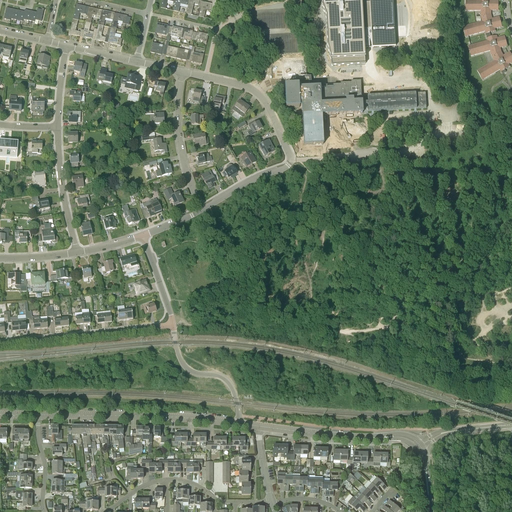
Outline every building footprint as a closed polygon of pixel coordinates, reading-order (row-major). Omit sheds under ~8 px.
[(173,11),(175,0),(162,0),(160,8),(166,9),(168,2),(173,3),(173,4),(174,4),(173,11)] [(180,7),(187,8),(188,0),(175,0),(173,11),(179,12),(180,7)] [(197,8),(199,8),(200,9),(202,2),(199,1),(192,0),(188,0),(187,8),(187,10),(186,14),(191,15),(194,5),(198,6),(197,8)] [(361,0),(321,0),(321,8),(329,26),(326,46),(330,65),(364,63),(363,47),(369,47),(369,39),(371,39),(371,46),(394,45),(392,0),(368,0),(369,2),(361,2),(361,0)] [(490,1),(490,0),(480,0),(480,1),(465,1),(465,11),(480,11),(480,17),(482,22),(462,27),(465,37),(484,32),(485,34),(495,32),(494,29),(502,27),(499,17),(492,19),(490,15),(490,11),(498,11),(498,1),(490,1)] [(200,9),(198,17),(204,18),(206,10),(210,11),(212,4),(204,3),(204,2),(202,2),(200,9)] [(87,16),(89,7),(86,7),(76,5),(73,19),(78,20),(80,13),(86,14),(85,16),(87,16)] [(100,17),(102,10),(99,10),(92,8),(89,7),(87,16),(85,22),(91,23),(93,16),(100,17)] [(10,21),(12,9),(6,8),(4,19),(10,21)] [(16,20),(18,11),(12,9),(10,21),(10,19),(16,20)] [(34,22),(37,9),(36,13),(31,11),(28,21),(34,22)] [(37,9),(34,22),(35,22),(35,20),(41,22),(44,11),(37,9)] [(22,22),(25,10),(24,10),(24,12),(18,11),(16,20),(22,22)] [(28,21),(31,11),(25,10),(22,22),(23,20),(28,21)] [(112,20),(114,13),(111,12),(111,13),(104,11),(102,10),(100,17),(98,25),(104,26),(105,19),(112,20)] [(111,28),(116,29),(118,22),(122,23),(122,24),(125,25),(127,16),(114,13),(112,20),(111,28)] [(76,31),(78,20),(73,19),(69,34),(79,37),(82,37),(83,30),(81,30),(80,32),(76,31)] [(88,34),(91,23),(85,22),(83,30),(82,37),(84,38),(92,40),(94,40),(96,33),(93,33),(93,35),(88,34)] [(165,34),(168,34),(169,27),(167,26),(167,25),(157,23),(155,33),(165,35),(165,34)] [(101,37),(104,26),(98,25),(96,33),(94,40),(97,41),(105,42),(104,43),(107,43),(109,36),(106,35),(105,38),(101,37)] [(168,34),(167,37),(169,38),(170,37),(180,39),(183,29),(172,27),(169,27),(168,34)] [(114,37),(116,29),(111,28),(109,36),(107,43),(108,43),(117,45),(117,46),(120,46),(122,39),(114,37)] [(194,40),(195,33),(193,32),(193,31),(183,29),(180,39),(190,41),(191,39),(194,40)] [(195,33),(194,40),(196,41),(197,40),(203,41),(202,44),(206,45),(208,35),(198,32),(198,33),(195,33)] [(497,38),(496,36),(486,39),(487,41),(468,46),(470,56),(490,51),(491,56),(494,61),(477,71),(482,80),(499,70),(500,72),(509,67),(508,65),(511,62),(511,56),(509,52),(503,56),(501,52),(500,48),(507,46),(504,36),(497,38)] [(168,47),(169,41),(166,41),(165,46),(163,55),(166,55),(166,56),(176,59),(178,49),(168,47)] [(159,45),(152,43),(150,53),(160,55),(161,54),(163,55),(165,46),(164,46),(162,45),(162,48),(159,47),(159,45)] [(189,61),(192,47),(189,46),(189,50),(188,49),(188,51),(178,49),(176,59),(186,61),(186,60),(189,61)] [(5,47),(2,57),(9,58),(11,49),(5,47)] [(192,47),(189,61),(191,61),(191,62),(201,65),(204,55),(200,54),(199,56),(193,55),(195,47),(192,47)] [(27,61),(28,53),(21,51),(19,61),(26,63),(26,60),(27,61)] [(48,67),(50,58),(39,55),(37,65),(43,66),(42,68),(47,69),(47,67),(48,67)] [(284,61),(285,80),(299,79),(299,80),(309,80),(310,84),(312,83),(312,77),(307,77),(306,60),(284,61)] [(84,79),(87,66),(75,63),(73,72),(79,74),(78,77),(84,79)] [(105,74),(106,71),(101,69),(100,73),(98,72),(96,80),(111,84),(113,76),(105,74)] [(141,94),(143,86),(139,85),(141,79),(128,75),(126,84),(135,86),(133,91),(138,91),(137,93),(141,94)] [(163,94),(165,85),(162,84),(162,83),(156,82),(155,85),(157,86),(156,92),(163,94)] [(324,150),(323,120),(364,118),(363,106),(354,107),(354,104),(347,104),(347,107),(322,109),(322,102),(335,101),(336,105),(336,101),(344,101),(344,99),(362,98),(361,83),(341,84),(341,86),(320,87),(320,92),(300,93),(300,91),(285,92),(287,115),(301,114),(301,111),(303,111),(305,151),(324,150)] [(202,105),(203,97),(200,97),(201,92),(194,91),(191,103),(202,105)] [(83,102),(83,97),(81,97),(81,93),(70,92),(69,98),(72,98),(72,102),(83,102)] [(427,95),(369,97),(369,104),(363,104),(363,107),(369,107),(369,113),(427,111),(427,95)] [(224,105),(225,98),(217,96),(216,99),(214,99),(212,108),(219,110),(221,104),(224,105)] [(21,112),(21,99),(16,99),(16,101),(10,101),(9,111),(21,112)] [(44,112),(44,100),(32,100),(31,112),(44,112)] [(249,108),(239,101),(232,110),(242,118),(244,115),(249,108)] [(80,123),(80,118),(80,112),(69,112),(68,115),(69,115),(69,116),(68,123),(77,123),(80,123)] [(163,126),(163,124),(163,114),(154,114),(154,125),(159,124),(159,126),(163,126)] [(191,125),(198,125),(200,125),(200,120),(203,120),(203,116),(191,116),(191,125)] [(256,123),(255,121),(247,125),(250,130),(247,132),(250,137),(256,134),(255,132),(262,128),(258,122),(256,123)] [(68,143),(78,143),(77,134),(68,134),(68,143)] [(205,139),(204,134),(192,136),(193,141),(194,140),(195,146),(206,145),(209,144),(208,138),(205,139)] [(155,136),(149,137),(148,136),(141,137),(141,142),(149,141),(152,140),(154,153),(160,152),(161,154),(167,153),(166,144),(161,145),(161,139),(155,140),(155,136)] [(18,141),(0,139),(0,156),(17,158),(18,141)] [(264,157),(275,151),(269,140),(258,146),(264,157)] [(42,150),(42,142),(32,142),(32,143),(27,143),(27,154),(40,154),(40,153),(42,153),(42,150)] [(246,168),(256,162),(250,153),(240,158),(246,168)] [(70,167),(75,167),(78,167),(78,163),(79,163),(78,155),(69,156),(70,167)] [(209,158),(208,155),(196,157),(198,165),(211,162),(210,158),(209,158)] [(168,169),(167,163),(158,165),(159,170),(155,172),(157,178),(161,177),(171,174),(170,169),(168,169)] [(236,166),(233,167),(233,166),(232,166),(232,165),(231,165),(230,165),(229,165),(228,165),(228,166),(227,166),(227,167),(226,167),(226,168),(226,169),(227,169),(227,170),(222,173),(225,178),(227,176),(228,179),(237,173),(235,171),(238,170),(236,166)] [(209,190),(214,186),(213,184),(215,182),(212,176),(210,177),(208,173),(201,176),(209,190)] [(45,186),(43,174),(34,175),(35,184),(39,183),(40,187),(45,186)] [(83,180),(82,176),(71,177),(72,185),(75,184),(76,189),(84,188),(83,185),(87,184),(86,179),(83,180)] [(174,195),(170,188),(163,192),(168,201),(172,199),(175,206),(183,202),(179,193),(174,195)] [(90,205),(89,200),(88,195),(79,197),(80,199),(75,199),(75,203),(77,203),(78,207),(83,206),(83,208),(87,208),(87,205),(90,205)] [(161,211),(156,198),(152,200),(139,205),(145,219),(155,215),(155,213),(161,211)] [(42,202),(41,200),(35,201),(36,209),(39,208),(39,211),(49,209),(47,201),(42,202)] [(140,221),(136,209),(126,213),(126,214),(124,214),(125,217),(124,217),(125,219),(126,219),(128,225),(140,221)] [(41,226),(40,220),(52,219),(52,216),(34,219),(34,220),(35,224),(36,242),(42,242),(43,242),(51,242),(52,243),(53,244),(55,244),(56,243),(57,242),(58,240),(58,239),(57,237),(56,237),(54,236),(54,229),(50,230),(50,225),(41,226)] [(112,230),(116,229),(113,217),(108,218),(108,219),(103,221),(105,231),(112,229),(112,230)] [(83,237),(92,235),(89,223),(80,225),(83,237)] [(8,243),(9,229),(3,229),(3,231),(0,231),(0,243),(2,244),(2,243),(8,243)] [(19,244),(27,243),(27,238),(31,238),(30,231),(23,232),(23,231),(15,231),(15,239),(18,239),(19,244)] [(137,266),(134,255),(120,259),(123,270),(137,266)] [(99,277),(103,275),(111,273),(110,272),(114,271),(112,264),(113,264),(112,261),(103,263),(104,268),(97,270),(99,277)] [(88,269),(88,266),(81,268),(84,279),(92,277),(90,269),(88,269)] [(67,273),(67,270),(56,271),(57,280),(70,279),(70,273),(67,273)] [(31,286),(44,285),(44,273),(30,273),(31,286)] [(7,286),(20,286),(20,274),(12,274),(12,275),(7,275),(7,286)] [(147,286),(145,281),(133,286),(136,295),(148,290),(147,286)] [(149,314),(156,312),(153,304),(147,307),(149,314)] [(29,319),(28,312),(28,306),(24,306),(26,319),(18,320),(18,324),(19,331),(26,330),(25,323),(26,323),(26,319),(29,319)] [(124,311),(126,321),(133,320),(131,310),(129,311),(128,309),(124,310),(124,311)] [(104,315),(105,323),(112,323),(111,314),(110,311),(103,312),(104,315)] [(18,324),(18,320),(10,321),(10,312),(7,312),(8,324),(11,323),(12,332),(19,331),(18,324)] [(39,321),(39,317),(32,317),(31,312),(28,312),(29,319),(29,325),(33,325),(33,330),(40,329),(39,321)] [(82,316),(83,325),(90,324),(89,312),(82,313),(82,316)] [(97,324),(105,323),(104,315),(103,312),(96,313),(97,324)] [(76,325),(83,325),(82,316),(82,313),(74,313),(76,325)] [(60,315),(62,327),(69,326),(68,318),(61,319),(60,315)] [(39,321),(40,329),(48,329),(47,320),(39,321)] [(58,435),(58,426),(52,426),(51,430),(48,430),(48,436),(52,436),(51,443),(55,443),(55,439),(59,439),(59,435),(58,435)] [(81,435),(80,426),(71,426),(72,435),(72,440),(80,439),(79,436),(81,436),(81,435)] [(98,435),(98,426),(90,426),(90,435),(90,437),(91,437),(91,436),(92,435),(92,441),(94,441),(94,440),(96,440),(96,435),(98,435)] [(116,435),(116,427),(109,427),(109,435),(110,435),(110,436),(113,436),(114,445),(118,445),(117,435),(116,435)] [(117,435),(118,445),(119,449),(124,449),(123,441),(123,439),(124,438),(124,437),(123,436),(123,427),(116,427),(116,435),(117,435)] [(168,446),(167,437),(160,437),(160,428),(154,428),(154,437),(154,438),(160,438),(161,438),(161,444),(163,444),(163,447),(168,446)] [(19,430),(19,442),(28,443),(28,440),(29,430),(19,430)] [(181,443),(181,434),(175,434),(175,439),(171,439),(171,446),(177,446),(177,443),(181,443)] [(190,447),(190,439),(187,439),(187,434),(181,434),(181,443),(184,443),(184,447),(190,447)] [(199,444),(199,434),(193,434),(193,439),(190,439),(190,447),(196,447),(196,443),(199,444)] [(129,438),(129,443),(129,456),(142,453),(141,444),(132,445),(132,438),(129,438)] [(220,447),(220,438),(214,438),(214,443),(210,443),(210,450),(216,450),(216,447),(220,447)] [(229,450),(229,443),(226,443),(226,438),(220,438),(220,447),(220,450),(223,450),(229,450)] [(238,447),(238,438),(232,438),(232,443),(229,443),(229,450),(235,450),(235,447),(238,447)] [(238,438),(238,447),(242,447),(242,451),(248,451),(248,443),(244,443),(245,438),(238,438)] [(68,447),(68,445),(59,445),(59,448),(52,448),(52,456),(62,456),(62,452),(66,452),(66,447),(68,447)] [(290,460),(290,452),(287,451),(287,446),(280,446),(280,454),(280,458),(283,458),(287,458),(287,460),(290,460)] [(300,455),(300,447),(294,446),(293,452),(290,452),(290,460),(294,460),(294,455),(300,455)] [(350,464),(350,458),(347,458),(347,451),(340,451),(340,461),(347,462),(347,464),(350,464)] [(360,463),(360,453),(354,453),(353,458),(350,458),(350,464),(350,471),(353,471),(353,463),(360,463)] [(370,466),(370,459),(367,459),(367,453),(360,453),(360,463),(367,464),(367,466),(370,466)] [(380,464),(380,454),(373,454),(373,459),(370,459),(370,466),(373,466),(380,467),(380,464)] [(380,454),(380,464),(386,464),(386,467),(390,467),(390,460),(387,460),(387,454),(380,454)] [(239,466),(241,466),(250,466),(250,460),(248,460),(248,456),(239,456),(239,466)] [(192,464),(192,473),(199,473),(199,468),(202,468),(202,460),(202,459),(200,459),(200,460),(196,460),(196,464),(192,464)] [(27,460),(20,460),(17,460),(17,467),(22,467),(22,470),(32,470),(32,464),(27,464),(27,460)] [(155,473),(155,463),(152,463),(152,460),(146,460),(146,468),(149,468),(149,473),(155,473)] [(164,468),(164,460),(158,460),(158,463),(155,463),(155,473),(161,473),(161,468),(164,468)] [(174,473),(174,460),(170,460),(164,460),(164,468),(168,468),(168,473),(174,473)] [(183,468),(183,460),(177,460),(174,460),(174,473),(180,473),(180,468),(183,468)] [(192,473),(192,464),(189,464),(189,460),(183,460),(183,468),(186,468),(186,473),(192,473)] [(137,479),(137,470),(137,466),(133,466),(127,466),(127,474),(130,474),(130,479),(137,479)] [(357,472),(353,476),(357,480),(361,476),(357,472)] [(284,491),(285,477),(285,473),(277,473),(277,485),(280,485),(280,491),(284,491)] [(299,492),(300,478),(300,475),(292,474),(292,477),(292,486),(295,486),(295,492),(299,492)] [(307,486),(307,478),(300,478),(299,492),(303,492),(303,486),(307,486)] [(372,484),(377,489),(380,487),(384,491),(387,488),(377,478),(372,484)] [(322,488),(322,480),(315,480),(314,494),(318,494),(318,488),(322,488)] [(330,483),(329,497),(333,497),(333,491),(337,491),(337,483),(330,483)] [(382,493),(377,489),(372,484),(366,490),(377,499),(372,495),(375,492),(379,496),(382,493)] [(111,497),(111,488),(105,488),(101,488),(101,495),(105,495),(104,497),(111,497)] [(111,488),(111,497),(117,497),(117,495),(120,495),(120,488),(117,488),(111,488)] [(182,502),(182,490),(176,490),(176,493),(173,493),(172,499),(176,499),(176,502),(180,502),(182,502)] [(366,490),(362,495),(367,500),(369,498),(374,502),(377,499),(366,490)] [(22,501),(31,501),(31,495),(25,495),(25,492),(17,491),(17,495),(19,495),(19,498),(22,498),(22,501)] [(367,500),(362,495),(358,492),(353,497),(362,506),(364,503),(369,507),(371,505),(372,504),(367,500)] [(364,511),(367,510),(362,506),(353,497),(350,494),(345,500),(351,506),(357,511),(359,508),(362,511),(364,511)] [(152,510),(152,503),(149,503),(149,499),(142,499),(142,509),(148,509),(148,510),(150,510),(152,510)] [(389,510),(391,511),(397,511),(400,510),(390,500),(387,503),(391,508),(389,510)] [(31,507),(31,501),(22,501),(22,504),(17,504),(17,507),(17,510),(25,510),(25,507),(31,507)] [(92,511),(92,501),(86,501),(86,502),(82,502),(82,508),(86,508),(86,511),(92,511)]
